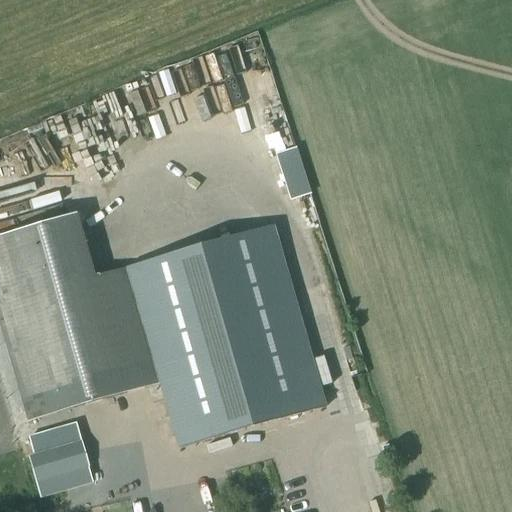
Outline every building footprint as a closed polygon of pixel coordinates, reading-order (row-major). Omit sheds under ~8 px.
[(119,125),(90,132),(92,142),(122,135),(119,125)] [(307,196),(293,151),(276,157),(290,201),(307,196)] [(76,217),(0,238),(0,328),(27,424),(160,386),(178,452),(326,410),(274,229),(94,280),(76,217)] [(145,401),(151,420),(162,416),(157,398),(145,401)] [(80,444),(28,459),(35,484),(87,470),(80,444)]
